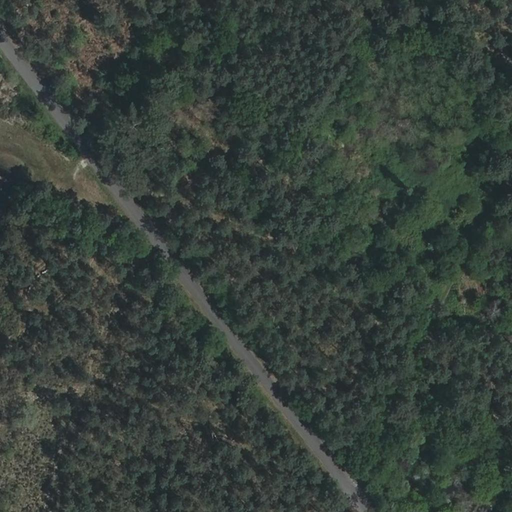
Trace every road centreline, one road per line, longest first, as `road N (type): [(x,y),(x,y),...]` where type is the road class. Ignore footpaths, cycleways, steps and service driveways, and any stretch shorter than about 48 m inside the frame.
road 1 (tertiary): [(354,477),(0,33)]
road 2 (track): [(101,163),(511,333)]
road 3 (track): [(511,159),(402,366),(354,477)]
